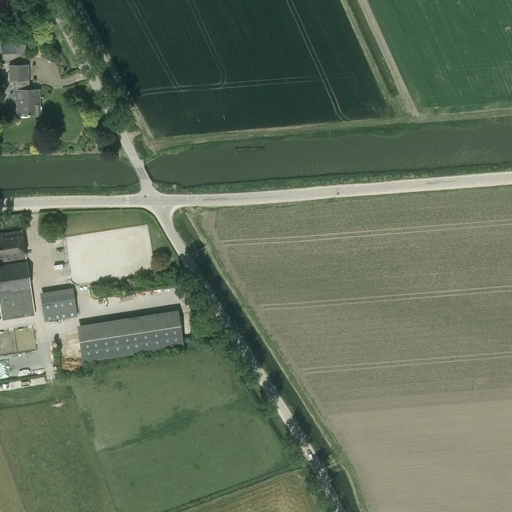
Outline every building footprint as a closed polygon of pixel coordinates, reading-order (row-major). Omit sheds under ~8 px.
[(2,52),(25,51),(25,34),(1,34),(2,52)] [(8,94),(16,102),(17,116),(39,115),(39,97),(36,97),(36,89),(29,89),(29,65),(8,65),(9,81),(11,81),(11,90),(8,94)] [(0,233),(0,262),(26,258),(21,230),(0,233)] [(35,315),(26,261),(0,265),(0,308),(2,320),(35,315)] [(76,316),(73,293),(41,298),(45,320),(76,316)] [(78,332),(83,361),(183,346),(179,316),(78,332)]
